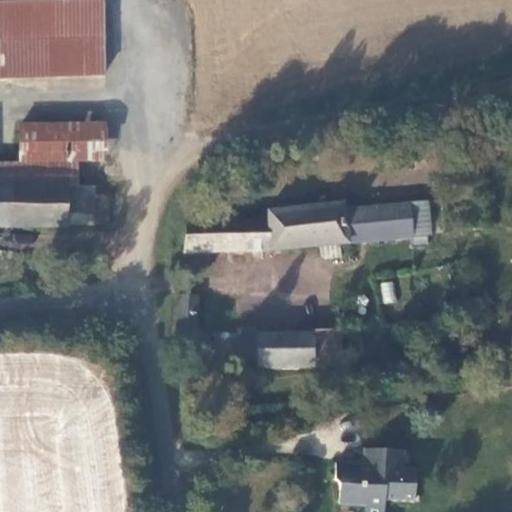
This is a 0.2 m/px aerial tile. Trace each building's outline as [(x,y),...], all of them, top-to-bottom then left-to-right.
[(98,8),(0,12),(0,84),(101,80),(98,8)] [(0,233),(87,231),(86,194),(69,194),(68,166),(98,165),(97,127),(12,130),(13,166),(0,166),(0,233)] [(258,218),(176,224),(178,255),(399,239),(397,209),(335,213),(335,208),(257,214),(258,218)] [(81,251),(56,252),(57,263),(81,262),(81,251)] [(380,281),(383,303),(396,301),(393,280),(380,281)] [(191,294),(175,293),(173,330),(189,330),(191,294)] [(305,344),(249,340),(247,365),(332,370),(333,345),(305,344)] [(397,454),(356,452),(355,468),(331,467),(330,489),(330,503),(359,504),(358,511),(377,511),(378,503),(408,504),(409,474),(397,474),(397,454)]
